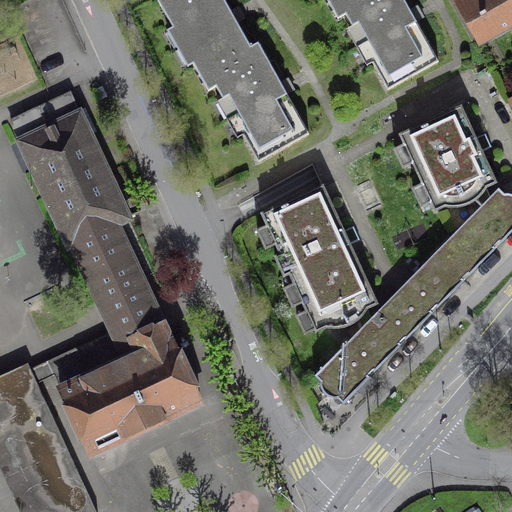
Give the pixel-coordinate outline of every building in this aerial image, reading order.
[(202,0),(150,0),(142,5),(157,32),(150,36),(170,71),(177,67),(192,94),(198,91),(205,103),(210,100),(245,163),(292,137),(241,47),(232,52),(202,0)] [(310,0),(322,21),(328,17),(335,30),(340,27),(375,89),(421,64),(385,0),(310,0)] [(511,36),(511,0),(460,0),(443,10),(472,59),(511,36)] [(511,90),(499,98),(511,119),(511,90)] [(478,188),(449,107),(388,129),(417,210),(478,188)] [(216,411),(76,109),(8,140),(108,356),(28,392),(69,479),(216,411)] [(358,310),(302,186),(241,213),(296,338),(358,310)] [(511,239),(511,214),(488,192),(300,385),(336,420),(511,239)] [(410,250),(403,237),(381,249),(389,262),(410,250)] [(85,511),(69,479),(28,392),(16,367),(0,374),(0,497),(7,511),(85,511)]
